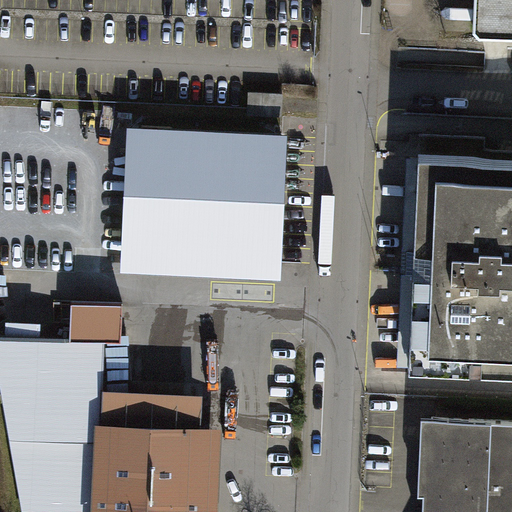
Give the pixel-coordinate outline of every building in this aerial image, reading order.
[(511,0),(481,0),(481,32),(488,40),(511,40),(511,0)] [(285,117),(287,93),(253,91),(251,114),(285,117)] [(288,136),(128,128),(121,274),(281,282),(288,136)] [(511,157),(419,153),(408,366),(511,371),(511,157)] [(74,306),(72,342),(105,343),(124,344),(125,308),(74,306)] [(0,368),(23,511),(94,511),(97,425),(103,425),(104,394),(105,343),(72,342),(0,339),(0,368)] [(104,394),(103,425),(200,428),(202,398),(104,394)] [(511,511),(511,419),(421,415),(417,492),(425,492),(423,511),(511,511)] [(221,511),(224,429),(200,428),(103,425),(97,425),(94,511),(221,511)]
